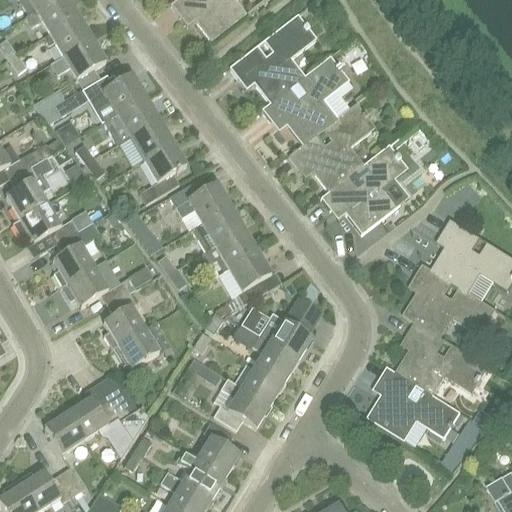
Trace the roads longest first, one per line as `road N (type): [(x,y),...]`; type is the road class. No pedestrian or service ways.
road 1 (residential): [(120,0),(351,301),(353,337),(307,427)]
road 2 (residential): [(0,431),(34,372),(27,334),(0,290)]
road 3 (residential): [(398,511),(307,427)]
